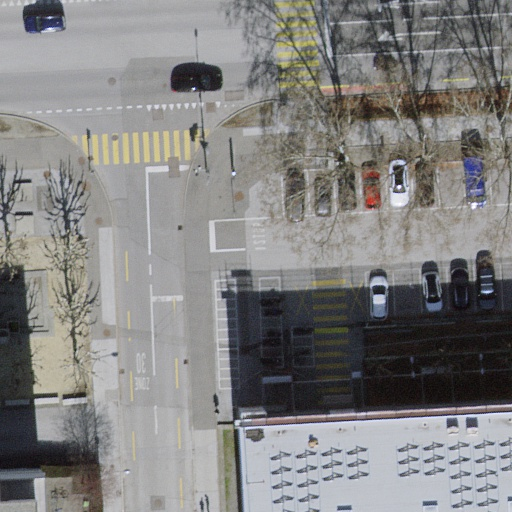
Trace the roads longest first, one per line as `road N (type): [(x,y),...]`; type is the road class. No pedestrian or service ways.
road 1 (residential): [(126,37),(142,152),(160,511)]
road 2 (primary): [(511,24),(126,37)]
road 3 (primary): [(126,37),(0,42)]
